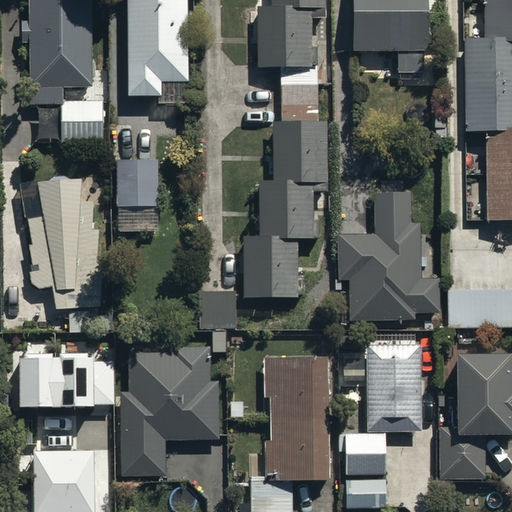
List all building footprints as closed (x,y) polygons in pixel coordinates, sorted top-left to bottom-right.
[(27,0),(28,16),(21,16),(21,33),(28,33),(29,99),(59,98),(60,139),(104,138),(103,95),(63,96),(63,83),(93,82),(91,0),(27,0)] [(124,0),(126,90),(160,90),(160,76),(186,75),(185,0),(124,0)] [(310,12),(324,12),(323,0),(257,0),(257,60),(310,60),(310,57),(317,57),(317,41),(310,41),(310,12)] [(353,0),(354,60),(397,59),(397,77),(424,77),(424,60),(429,60),(428,0),(353,0)] [(489,141),(511,138),(511,0),(486,0),(487,46),(467,46),(468,141),(489,141)] [(326,65),(280,65),(280,116),(272,116),(271,175),(257,175),(256,229),(243,229),(243,290),(303,290),(303,270),(297,270),(297,231),(319,231),(319,214),(312,214),(313,174),(325,174),(326,114),(317,114),(317,80),(326,80),(326,65)] [(511,138),(489,141),(490,229),(511,228),(511,138)] [(156,154),(116,155),(117,201),(157,201),(156,154)] [(55,287),(58,309),(100,309),(100,200),(83,200),(83,178),(40,178),(45,217),(30,219),(34,244),(28,246),(34,282),(42,290),(55,287)] [(348,274),(347,313),(414,314),(414,307),(439,308),(439,272),(421,272),(422,218),(409,218),(410,186),(375,186),(374,229),(337,228),(337,274),(348,274)] [(235,286),(197,286),(197,324),(235,324),(235,286)] [(511,288),(448,289),(449,328),(511,327),(511,288)] [(365,426),(385,427),(419,427),(420,339),(364,339),(365,426)] [(164,470),(164,433),(218,433),(218,376),(209,376),(209,342),(172,342),(172,348),(128,347),(128,388),(120,388),(119,470),(164,470)] [(509,342),(453,342),(452,422),(438,422),(437,473),(483,474),(483,425),(511,425),(511,349),(509,350),(509,342)] [(265,473),(292,473),(326,473),(327,353),(262,353),(262,394),(271,394),(271,436),(265,436),(265,473)] [(93,356),(20,357),(20,408),(115,407),(114,361),(93,361),(93,356)] [(385,429),(365,428),(346,429),(345,502),(384,502),(385,429)] [(95,511),(94,451),(34,451),(34,511),(95,511)] [(291,511),(292,473),(265,473),(250,472),(249,500),(236,500),(236,511),(291,511)]
